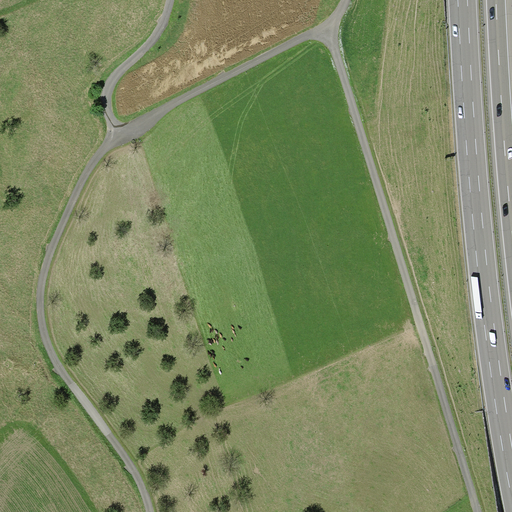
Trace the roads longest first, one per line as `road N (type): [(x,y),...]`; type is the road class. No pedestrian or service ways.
road 1 (unclassified): [(331,30),(478,511)]
road 2 (motorway): [(464,0),(487,316),(511,477)]
road 3 (unclassified): [(149,511),(126,459),(62,374),(41,328),(44,275),(56,241),(87,173),(116,134)]
road 4 (unclassified): [(116,134),(331,30)]
road 5 (motorway): [(511,220),(496,0)]
road 6 (unclassified): [(116,134),(108,92),(152,46),(174,0)]
